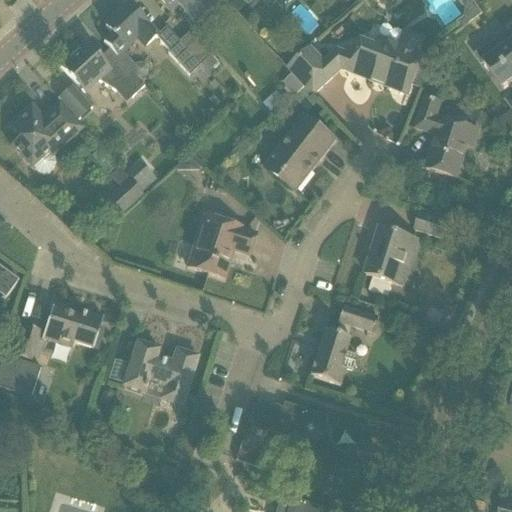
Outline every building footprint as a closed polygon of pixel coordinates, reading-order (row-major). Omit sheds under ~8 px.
[(177,10),(194,29),(214,11),(204,0),(154,0),(160,6),(169,17),(177,10)] [(271,0),(280,9),(288,0),(271,0)] [(469,7),(466,22),(469,26),(482,16),(473,4),(469,7)] [(109,52),(117,61),(118,60),(136,44),(143,51),(156,39),(145,27),(146,27),(128,7),(105,28),(112,36),(103,44),(109,52)] [(511,42),(482,64),(502,92),(511,84),(511,25),(506,30),(511,38),(511,42)] [(311,51),(289,71),(293,76),(305,89),(306,89),(313,97),(341,72),(390,91),(393,84),(411,91),(412,87),(423,92),(435,61),(425,56),(419,54),(424,41),(405,33),(400,47),(380,39),(376,49),(361,44),(355,59),(338,52),(324,65),(311,51)] [(179,44),(207,74),(217,65),(210,58),(212,56),(191,34),(179,44)] [(169,54),(167,55),(188,78),(192,75),(202,86),(211,78),(207,74),(179,44),(169,54)] [(85,47),(60,69),(74,84),(85,97),(99,84),(115,94),(121,88),(132,100),(144,89),(118,60),(117,61),(109,52),(108,52),(112,57),(102,66),(85,47)] [(293,76),(283,85),(295,99),(305,89),(293,76)] [(60,105),(77,123),(91,110),(72,88),(57,102),(60,105)] [(426,171),(457,181),(467,147),(473,149),(478,132),(442,121),(442,122),(436,120),(441,105),(425,100),(416,131),(437,137),(426,171)] [(31,108),(9,128),(20,141),(12,149),(32,172),(32,171),(36,176),(42,177),(48,176),(52,172),(54,166),(52,160),(48,156),(62,144),(65,148),(84,132),(77,123),(60,105),(42,121),(31,108)] [(473,124),(485,128),(488,116),(476,113),(473,124)] [(286,150),(271,170),(282,178),(279,182),(280,183),(295,195),(335,142),(320,131),(304,118),(282,147),(286,150)] [(108,201),(121,216),(143,197),(138,191),(119,170),(109,179),(120,191),(108,201)] [(152,178),(138,191),(143,197),(158,183),(152,178)] [(414,233),(445,243),(451,225),(420,215),(414,233)] [(187,271),(223,282),(232,254),(248,259),(255,238),(240,233),(241,229),(204,218),(187,271)] [(365,277),(404,290),(420,243),(380,230),(365,277)] [(17,283),(0,270),(0,296),(5,300),(17,283)] [(311,362),(307,374),(311,376),(309,379),(339,389),(345,371),(351,373),(356,358),(344,354),(349,341),(348,341),(351,329),(371,336),(376,321),(361,316),(342,310),(333,336),(324,333),(315,363),(311,362)] [(57,340),(93,351),(103,321),(83,315),(81,321),(51,311),(41,341),(55,346),(57,340)] [(15,357),(31,362),(40,334),(24,328),(15,357)] [(131,366),(123,390),(144,397),(148,387),(162,391),(158,401),(162,402),(182,408),(197,359),(176,353),(172,366),(155,361),(158,352),(137,346),(131,366)] [(2,358),(0,365),(0,390),(31,400),(41,370),(2,358)] [(102,394),(99,402),(101,406),(106,407),(110,406),(112,397),(111,393),(106,391),(102,394)] [(280,498),(299,504),(301,498),(319,504),(322,496),(338,501),(346,475),(342,473),(347,458),(334,453),(323,431),(327,419),(284,405),(282,410),(271,406),(269,412),(253,407),(235,463),(261,471),(269,447),(288,437),(300,459),(293,463),(299,475),(295,487),(283,493),(282,492),(280,498)] [(323,511),(299,504),(280,498),(275,511),(323,511)] [(500,510),(499,511),(511,511),(511,504),(502,502),(500,510)]
